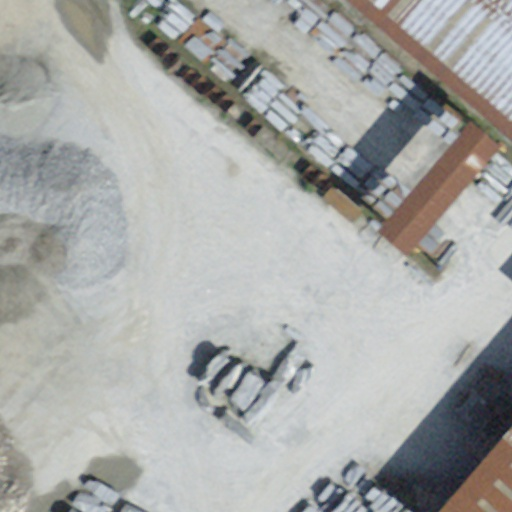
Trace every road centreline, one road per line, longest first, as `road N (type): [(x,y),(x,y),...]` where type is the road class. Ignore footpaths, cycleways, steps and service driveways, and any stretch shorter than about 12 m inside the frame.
road 1 (track): [(38,0),(59,67),(54,147),(2,511)]
road 2 (track): [(54,147),(277,298),(303,347),(296,422),(260,511)]
road 3 (track): [(211,0),(363,97),(468,205),(506,258),(511,254)]
road 4 (track): [(506,258),(437,314),(361,353),(303,347)]
